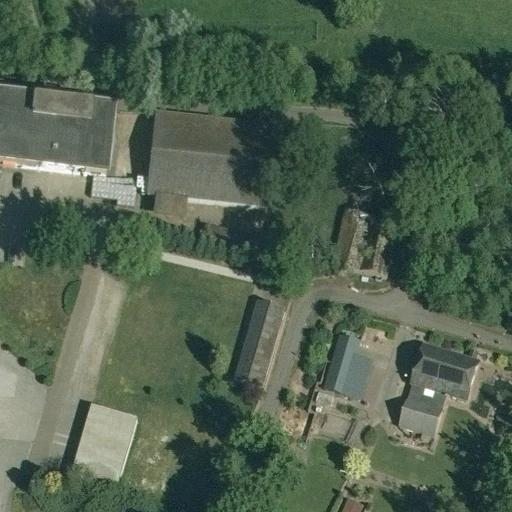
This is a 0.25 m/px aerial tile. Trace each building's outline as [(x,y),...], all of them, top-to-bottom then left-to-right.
[(0,165),(38,170),(35,190),(64,193),(66,174),(104,178),(111,113),(51,106),(52,94),(32,92),(31,94),(5,90),(4,100),(0,99),(0,165)] [(154,117),(146,198),(266,211),(275,130),(154,117)] [(346,213),(333,268),(385,281),(398,227),(346,213)] [(204,226),(198,248),(262,262),(267,240),(204,226)] [(284,313),(258,305),(240,367),(224,362),(222,371),(238,376),(236,382),(263,390),(284,313)] [(360,343),(340,337),(329,374),(349,380),(360,343)] [(410,402),(408,402),(399,429),(434,439),(442,412),(439,411),(444,396),(465,403),(477,365),(424,348),(412,387),(415,387),(410,402)] [(137,421),(102,411),(80,484),(116,494),(137,421)] [(357,489),(352,510),(359,511),(373,511),(378,493),(357,489)]
